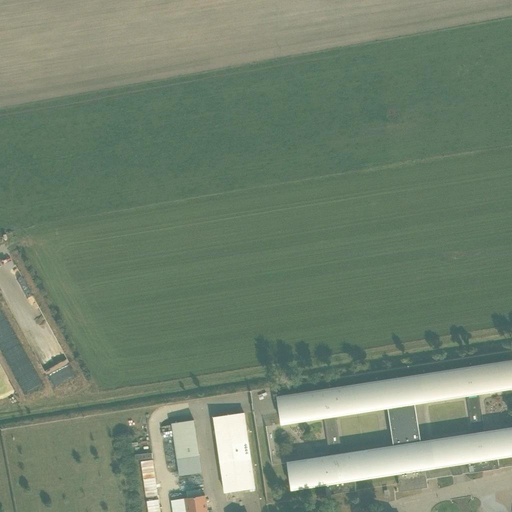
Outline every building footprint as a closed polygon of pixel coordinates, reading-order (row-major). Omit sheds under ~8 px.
[(3,319),(0,320),(0,347),(24,392),(38,385),(3,319)] [(398,474),(399,483),(401,492),(427,487),(426,480),(424,469),(468,462),(470,473),(499,468),(497,458),(511,455),(511,427),(483,432),(477,393),(511,388),(511,360),(277,397),(281,424),(324,417),(330,456),(288,463),(292,491),(326,486),(327,495),(356,491),(355,481),(398,474)] [(255,488),(244,413),(213,417),(223,492),(255,488)] [(199,456),(194,420),(172,423),(175,446),(169,447),(171,459),(177,458),(177,459),(199,456)] [(153,460),(141,461),(146,497),(158,495),(153,460)] [(206,511),(204,495),(185,498),(186,511),(206,511)] [(160,511),(159,499),(147,501),(148,511),(160,511)]
